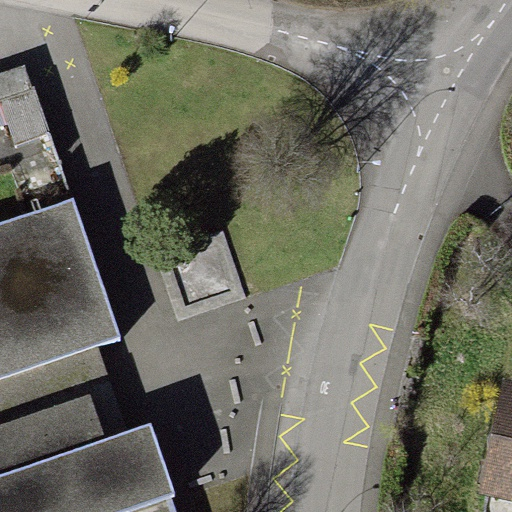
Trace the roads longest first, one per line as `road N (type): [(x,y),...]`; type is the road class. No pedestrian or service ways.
road 1 (unclassified): [(324,511),(339,392),(373,271),(449,92)]
road 2 (residential): [(449,92),(279,29),(126,0)]
